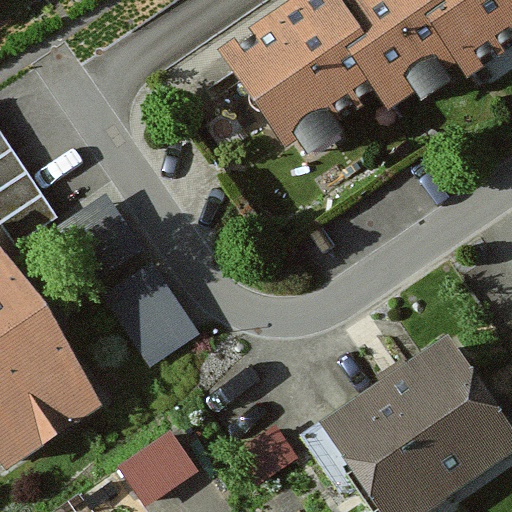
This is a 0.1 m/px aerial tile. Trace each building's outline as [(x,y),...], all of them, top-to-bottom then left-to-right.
[(511,45),(511,0),(291,0),(231,41),(304,146),(388,89),(400,107),(472,57),(479,68),(511,45)] [(57,215),(0,130),(0,221),(15,244),(57,215)] [(112,400),(0,233),(0,454),(9,468),(112,400)] [(154,246),(105,278),(155,353),(203,321),(154,246)] [(418,511),(511,450),(511,409),(460,331),(331,416),(394,511),(418,511)] [(193,468),(169,433),(120,466),(144,501),(193,468)]
